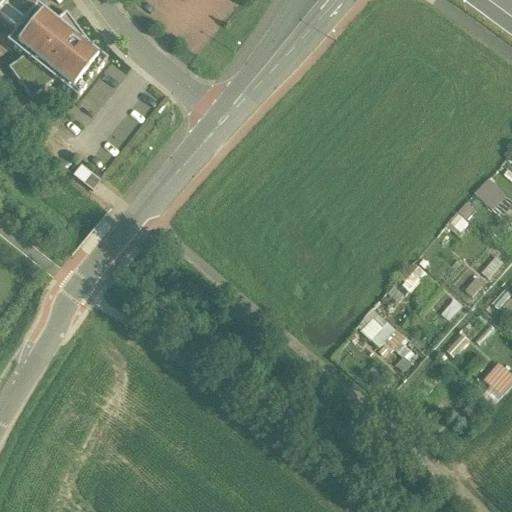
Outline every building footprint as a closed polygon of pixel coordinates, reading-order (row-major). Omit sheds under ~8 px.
[(0,0),(0,17),(11,0),(0,0)] [(66,16),(55,24),(36,8),(23,25),(25,26),(20,32),(19,30),(6,46),(23,61),(8,72),(30,102),(54,85),(76,103),(89,87),(87,85),(92,80),(94,81),(106,65),(88,50),(90,48),(66,16)] [(81,169),(73,179),(82,187),(91,177),(81,169)] [(490,181),(476,197),(494,212),(508,196),(490,181)] [(374,351),(395,340),(380,312),(359,324),(374,351)] [(485,399),(494,409),(511,391),(511,375),(502,365),(484,382),(493,392),(485,399)]
